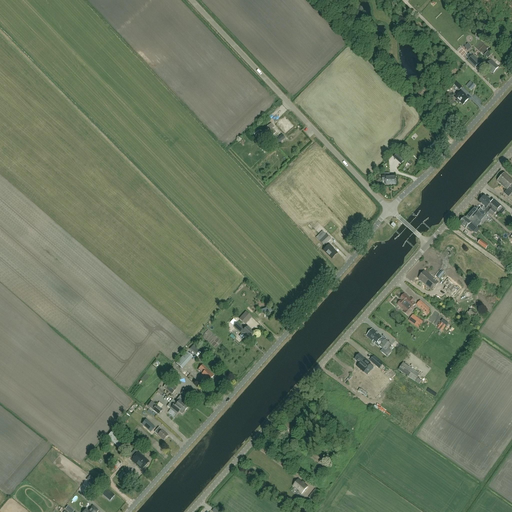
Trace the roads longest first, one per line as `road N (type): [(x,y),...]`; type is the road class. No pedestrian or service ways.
road 1 (unclassified): [(131,511),(346,269),(388,209)]
road 2 (tertiary): [(190,511),(428,244)]
road 3 (unclassified): [(388,209),(191,0)]
road 4 (unclassified): [(388,209),(511,81)]
road 5 (tertiary): [(428,244),(511,150)]
